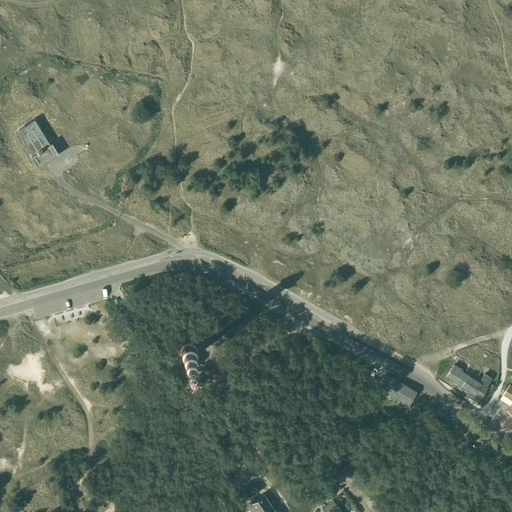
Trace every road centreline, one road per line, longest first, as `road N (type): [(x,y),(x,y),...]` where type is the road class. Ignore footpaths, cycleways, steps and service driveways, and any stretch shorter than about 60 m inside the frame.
road 1 (tertiary): [(470,427),(417,379),(211,269),(159,268),(0,312)]
road 2 (unknown): [(87,511),(75,485),(95,426),(23,305)]
